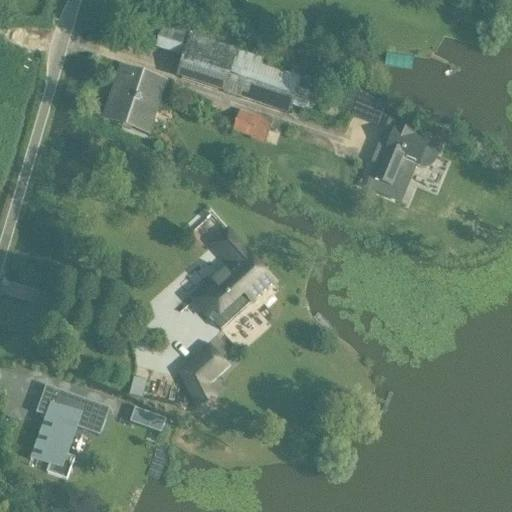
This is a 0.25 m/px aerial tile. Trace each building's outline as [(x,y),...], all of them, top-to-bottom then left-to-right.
[(435,0),(434,5),(447,9),(450,0),(435,0)] [(510,8),(511,3),(511,0),(487,0),(510,8)] [(304,111),(313,85),(241,61),(243,55),(235,53),(235,52),(190,38),(191,34),(164,25),(156,49),(183,57),(177,76),(181,80),(288,115),(291,107),(304,111)] [(151,132),(167,84),(119,68),(103,116),(151,132)] [(351,90),(342,111),(355,116),(363,95),(351,90)] [(263,144),(269,125),(239,115),(234,132),(252,138),(251,140),(263,144)] [(382,143),(374,161),(381,164),(374,181),(391,188),(401,164),(415,170),(418,171),(421,171),(424,171),(427,170),(430,168),(433,166),(435,164),(436,161),(437,158),(437,155),(437,152),(436,149),(435,146),(433,144),(430,142),(427,140),(396,127),(389,146),(382,143)] [(211,284),(192,301),(220,332),(273,285),(228,234),(214,246),(232,266),(224,273),(225,275),(213,286),(211,284)] [(209,347),(179,374),(196,408),(215,399),(207,385),(227,367),(209,347)] [(134,379),(129,397),(142,400),(147,383),(134,379)] [(45,419),(31,458),(51,465),(47,475),(66,482),(74,461),(63,457),(74,429),(100,438),(110,411),(96,406),(46,388),(36,415),(41,417),(42,414),(47,416),(45,419)]
